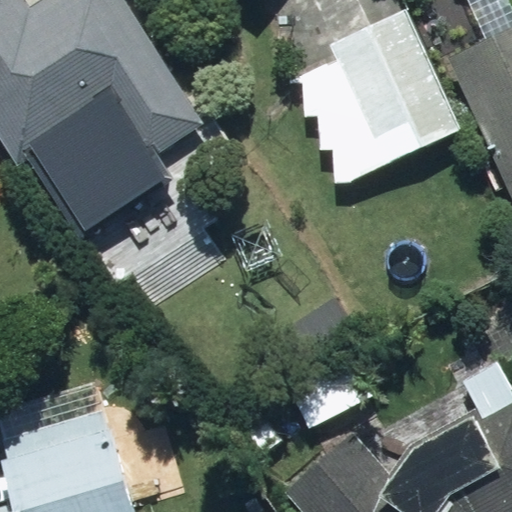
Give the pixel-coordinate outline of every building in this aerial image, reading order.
[(0,0),(0,142),(18,169),(27,163),(35,175),(64,154),(57,143),(109,109),(148,168),(207,128),(120,0),(47,0),(33,10),(25,0),(0,0)] [(419,33),(295,85),(338,188),(462,136),(419,33)] [(511,33),(450,61),(511,197),(511,33)] [(0,469),(9,502),(0,504),(0,511),(131,511),(97,385),(0,411),(0,469)] [(326,511),(511,511),(511,407),(407,457),(393,475),(355,435),(304,485),(326,511)]
